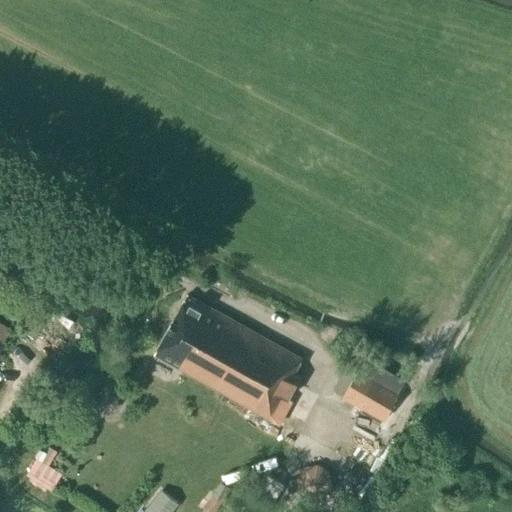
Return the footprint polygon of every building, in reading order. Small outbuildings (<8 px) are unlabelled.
[(185,298),(153,357),(270,423),(280,405),(283,407),(299,380),(292,377),(301,362),(185,298)] [(57,304),(51,315),(71,326),(77,315),(57,304)] [(0,356),(1,354),(0,354),(0,347),(9,331),(0,326),(0,356)] [(356,371),(342,398),(349,402),(384,421),(398,394),(397,394),(356,371)] [(38,451),(26,474),(52,488),(64,465),(38,451)] [(290,480),(286,485),(287,493),(293,495),(299,492),(310,500),(324,497),(331,486),(329,472),(317,464),(304,467),(296,478),(296,479),(290,480)] [(211,496),(201,507),(207,511),(215,511),(224,500),(224,499),(231,490),(221,482),(220,482),(211,496)]
